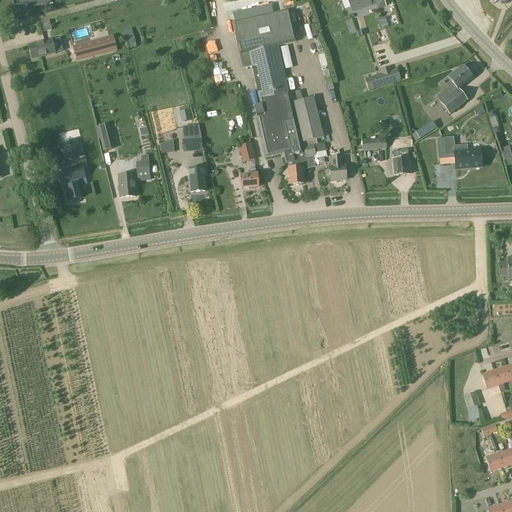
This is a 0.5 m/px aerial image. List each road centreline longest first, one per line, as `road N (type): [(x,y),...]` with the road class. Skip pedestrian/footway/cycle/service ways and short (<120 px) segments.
road 1 (secondary): [(511,209),(302,219),(52,258)]
road 2 (residential): [(52,258),(0,54)]
